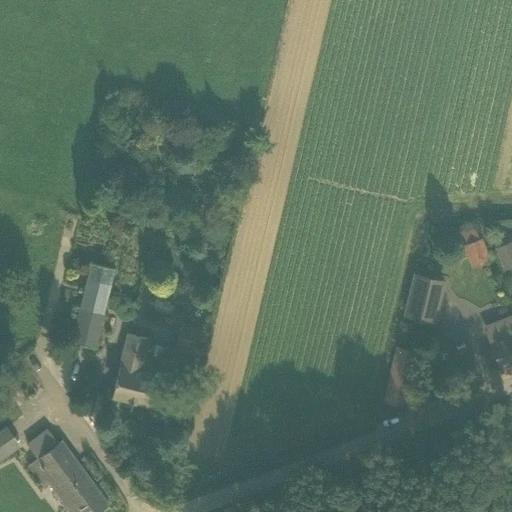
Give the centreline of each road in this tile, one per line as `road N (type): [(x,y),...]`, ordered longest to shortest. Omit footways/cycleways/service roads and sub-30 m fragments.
road 1 (unclassified): [(198,511),(511,386)]
road 2 (track): [(142,511),(35,365)]
